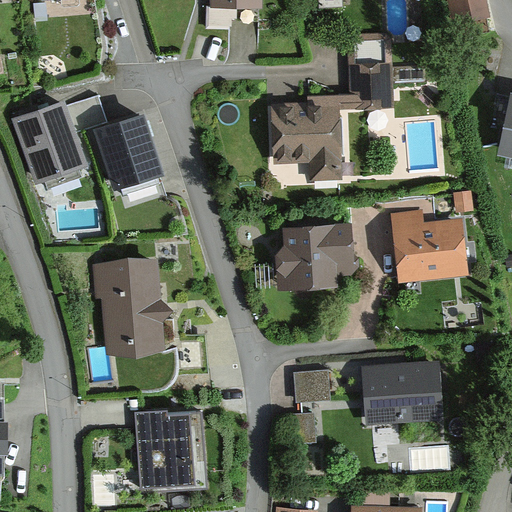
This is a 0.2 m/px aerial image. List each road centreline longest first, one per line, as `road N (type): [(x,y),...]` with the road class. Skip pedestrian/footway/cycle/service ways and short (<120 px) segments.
road 1 (residential): [(256,511),(255,357),(159,80)]
road 2 (residential): [(66,511),(51,339),(0,191)]
